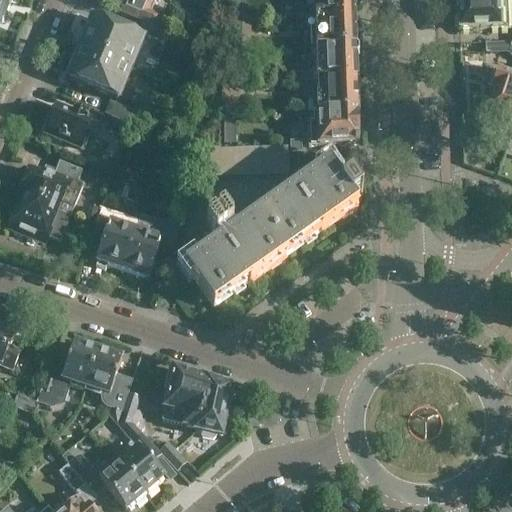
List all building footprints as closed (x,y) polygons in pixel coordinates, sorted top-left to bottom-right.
[(12,0),(0,0),(0,24),(2,25),(12,0)] [(123,0),(123,1),(118,14),(141,23),(157,29),(162,17),(150,13),(155,0),(123,0)] [(246,0),(232,0),(232,20),(247,20),(246,0)] [(299,18),(305,18),(314,17),(354,16),(353,0),(312,0),(313,12),(299,12),(299,18)] [(507,0),(489,0),(458,1),(460,33),(508,31),(507,0)] [(354,16),(314,17),(305,18),(306,24),(314,24),(315,50),(355,48),(354,16)] [(93,19),(81,50),(126,69),(132,54),(136,55),(142,40),(93,19)] [(157,29),(141,23),(137,33),(166,45),(170,34),(157,29)] [(301,75),(301,83),(303,83),(316,82),(356,81),(355,48),(315,50),(316,77),(308,77),(308,75),(301,75)] [(126,69),(81,50),(68,81),(117,101),(123,85),(120,84),(126,69)] [(490,86),(492,89),(491,93),(494,94),(487,114),(489,114),(486,121),(493,123),(490,132),(509,139),(511,131),(511,79),(497,74),(496,79),(492,80),(490,86)] [(307,115),(317,115),(358,113),(356,81),(316,82),(303,83),(303,100),(307,100),(307,103),(306,103),(307,115)] [(238,85),(220,85),(220,118),(242,117),(242,99),(238,99),(238,85)] [(109,104),(104,117),(111,120),(132,128),(143,133),(149,120),(109,104)] [(57,109),(46,134),(80,149),(86,134),(93,136),(97,126),(85,121),(86,120),(66,111),(66,113),(57,109)] [(358,113),(317,115),(307,115),(309,148),(359,146),(358,113)] [(132,128),(111,120),(106,133),(127,141),(132,128)] [(301,143),(290,143),(290,154),(302,154),(301,143)] [(205,149),(202,157),(208,159),(209,177),(222,176),(221,152),(219,152),(205,149)] [(273,150),(260,151),(261,174),(274,174),(273,150)] [(287,150),(273,150),(274,174),(288,173),(287,150)] [(247,151),(234,152),(235,176),(248,175),(247,151)] [(260,151),(247,151),(248,175),(261,174),(260,151)] [(234,152),(221,152),(222,176),(235,176),(234,152)] [(202,157),(196,177),(209,177),(208,159),(202,157)] [(320,181),(294,199),(319,233),(354,208),(351,203),(361,196),(350,180),(344,184),(340,179),(341,178),(330,161),(313,173),(320,181)] [(22,199),(59,214),(70,218),(83,187),(77,185),(82,174),(59,164),(56,173),(49,170),(45,181),(28,174),(19,198),(22,199)] [(59,214),(22,199),(10,229),(27,236),(29,231),(46,238),(52,223),(55,224),(59,214)] [(294,199),(259,224),(283,258),(319,233),(294,199)] [(99,212),(94,227),(90,241),(102,245),(94,270),(104,274),(106,268),(107,268),(106,271),(120,275),(135,233),(121,228),(122,225),(106,220),(110,207),(103,204),(100,213),(99,212)] [(99,212),(88,209),(83,223),(94,227),(99,212)] [(135,233),(120,275),(134,280),(135,278),(146,281),(153,262),(165,267),(180,222),(167,218),(164,227),(139,218),(135,233)] [(222,218),(206,229),(221,251),(247,284),(283,258),(259,224),(237,240),(222,218)] [(94,227),(83,223),(78,238),(89,242),(90,241),(94,227)] [(247,284),(221,251),(199,266),(193,258),(176,270),(188,287),(194,283),(212,309),(247,284)] [(0,367),(12,372),(19,353),(8,349),(11,341),(2,337),(4,332),(0,330),(0,367)] [(73,346),(63,376),(47,371),(36,406),(51,411),(64,407),(69,389),(84,394),(97,354),(73,346)] [(97,354),(84,394),(100,399),(101,405),(105,410),(111,412),(108,419),(117,428),(127,397),(116,393),(118,387),(113,386),(121,362),(97,354)] [(206,384),(172,373),(164,410),(187,415),(185,428),(196,431),(206,384)] [(229,391),(206,384),(196,431),(195,433),(199,434),(201,441),(213,444),(217,438),(219,439),(225,435),(221,429),(228,399),(232,396),(229,391)] [(139,400),(127,397),(117,428),(132,425),(139,400)] [(28,415),(36,419),(38,414),(36,406),(17,398),(17,400),(16,399),(11,410),(27,416),(28,415)] [(145,496),(164,480),(152,465),(161,458),(132,425),(117,428),(130,443),(128,444),(128,445),(127,447),(127,450),(127,452),(128,454),(129,455),(118,464),(145,496)] [(168,445),(159,455),(177,474),(186,465),(168,445)] [(68,467),(86,488),(95,498),(105,489),(124,511),(126,511),(145,496),(118,464),(103,477),(96,477),(96,476),(95,477),(83,463),(84,462),(79,457),(74,462),(67,455),(62,460),(68,467)] [(86,488),(68,467),(59,475),(76,496),(86,488)] [(90,511),(79,498),(63,511),(90,511)]
